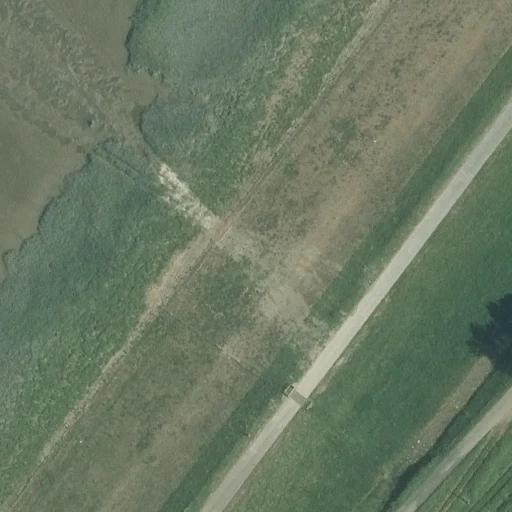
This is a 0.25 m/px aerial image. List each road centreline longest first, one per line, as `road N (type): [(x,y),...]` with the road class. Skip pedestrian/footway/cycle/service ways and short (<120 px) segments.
road 1 (unclassified): [(223,511),(511,130)]
road 2 (unclassified): [(410,511),(511,404)]
